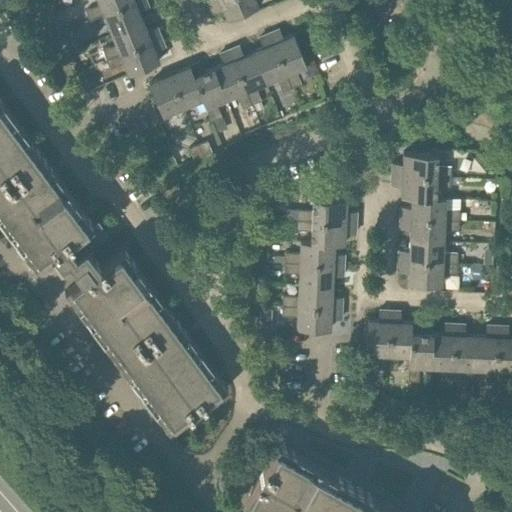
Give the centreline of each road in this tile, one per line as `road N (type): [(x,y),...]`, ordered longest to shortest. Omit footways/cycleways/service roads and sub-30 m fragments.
road 1 (residential): [(511,302),(392,294),(388,200),(376,199),(355,136)]
road 2 (residential): [(511,498),(424,443),(348,440),(253,405)]
road 3 (residential): [(205,314),(232,199),(245,176),(270,155),(355,136)]
road 4 (residential): [(388,113),(323,2),(207,43)]
road 5 (residential): [(205,314),(55,133)]
road 6 (residential): [(55,133),(142,97),(141,76),(207,43)]
